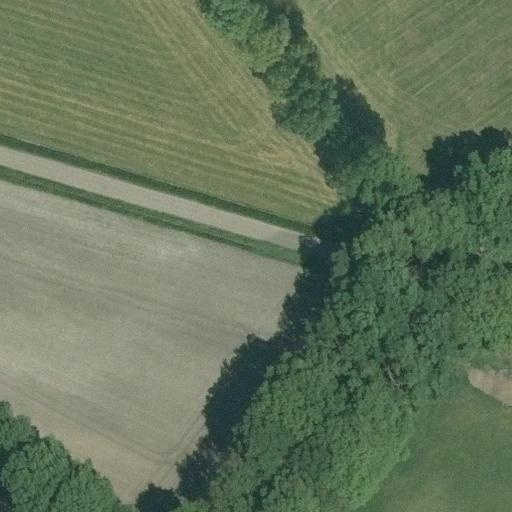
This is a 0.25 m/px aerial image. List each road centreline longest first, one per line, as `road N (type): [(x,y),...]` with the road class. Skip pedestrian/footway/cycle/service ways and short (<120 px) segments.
road 1 (unclassified): [(447,286),(0,155)]
road 2 (unclassified): [(271,511),(447,286)]
